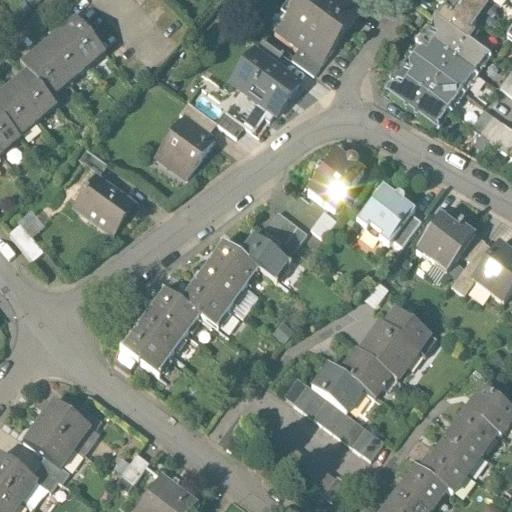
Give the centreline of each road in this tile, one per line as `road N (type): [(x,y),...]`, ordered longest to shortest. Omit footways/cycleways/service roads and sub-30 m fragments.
road 1 (residential): [(354,118),(246,178),(58,321)]
road 2 (residential): [(58,321),(125,397),(276,511)]
road 3 (residential): [(511,199),(354,118)]
